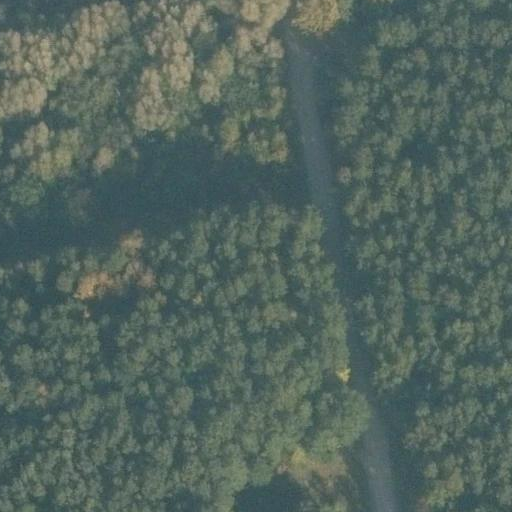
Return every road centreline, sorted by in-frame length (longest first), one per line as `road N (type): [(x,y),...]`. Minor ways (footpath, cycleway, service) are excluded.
road 1 (track): [(294,60),(396,511)]
road 2 (track): [(280,0),(294,60),(433,0)]
